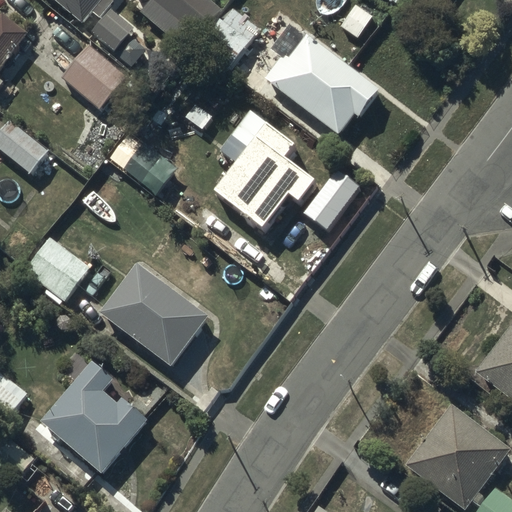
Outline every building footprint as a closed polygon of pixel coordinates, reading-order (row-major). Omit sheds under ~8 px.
[(56,0),(85,24),(94,13),(101,20),(115,3),(112,0),(56,0)] [(153,0),(143,13),(189,52),(224,12),(209,0),(153,0)] [(390,0),(420,22),(436,0),(390,0)] [(374,17),(357,6),(343,28),(359,39),(374,17)] [(261,32),(234,10),(224,23),(220,20),(198,47),(229,72),(261,32)] [(137,30),(115,11),(95,35),(117,54),(137,30)] [(0,20),(0,90),(5,84),(0,80),(0,71),(29,35),(5,15),(0,20)] [(266,80),(341,136),(356,116),(361,119),(380,93),(293,27),(276,50),(284,56),(266,80)] [(128,79),(91,47),(64,78),(102,110),(128,79)] [(298,146),(253,112),(223,152),(238,164),(216,193),(266,231),(293,196),(302,203),(318,182),(288,159),(298,146)] [(49,153),(12,123),(0,137),(0,149),(31,175),(49,153)] [(146,148),(131,136),(111,161),(183,218),(197,200),(140,155),(146,148)] [(91,270),(52,239),(39,256),(35,254),(27,264),(31,267),(26,272),(64,303),(91,270)] [(120,275),(127,281),(102,315),(174,368),(211,318),(133,260),(131,264),(124,259),(118,268),(123,271),(120,275)] [(511,330),(478,375),(511,399),(511,330)] [(115,381),(95,363),(43,424),(104,476),(149,423),(124,401),(127,397),(112,385),(115,381)] [(29,395),(0,372),(0,421),(5,425),(29,395)] [(511,453),(511,450),(454,407),(408,468),(466,511),(467,511),(474,503),(479,507),(485,499),(480,495),(511,453)] [(6,434),(0,440),(0,468),(17,484),(20,481),(46,504),(60,489),(34,465),(37,462),(6,434)] [(511,511),(511,501),(498,490),(480,511),(511,511)]
